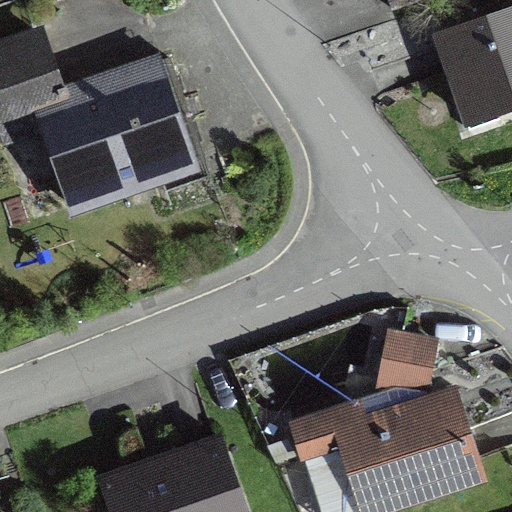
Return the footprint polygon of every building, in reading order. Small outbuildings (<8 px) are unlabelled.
[(390,0),(394,9),(421,0),(390,0)] [(511,23),(441,48),(468,130),(511,115),(511,23)] [(73,219),(196,175),(158,73),(68,106),(44,40),(0,56),(0,127),(7,146),(42,133),(73,219)] [(427,404),(436,349),(391,342),(382,397),(427,404)] [(430,511),(485,495),(455,401),(364,430),(359,414),(296,434),(307,470),(343,459),(360,511),(430,511)] [(243,511),(223,449),(103,487),(110,511),(243,511)]
